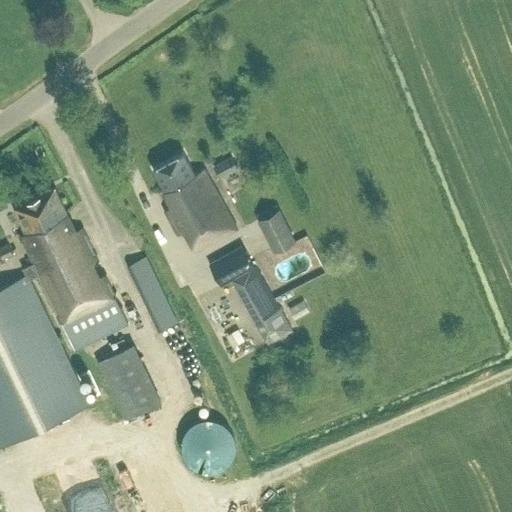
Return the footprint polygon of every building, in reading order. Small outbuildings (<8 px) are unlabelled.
[(165,208),(178,232),(184,229),(195,250),(236,227),(204,167),(195,172),(183,150),(153,167),(165,188),(163,189),(171,205),(165,208)] [(231,155),(213,164),(219,177),(238,168),(231,155)] [(76,228),(54,185),(14,204),(26,231),(20,234),(33,261),(23,266),(26,273),(0,285),(0,444),(89,402),(28,277),(38,272),(74,346),(128,321),(105,273),(99,275),(93,262),(98,259),(82,225),(76,228)] [(259,217),(276,251),(296,240),(281,207),(259,217)] [(0,253),(2,257),(13,252),(8,241),(0,245),(0,253)] [(211,260),(209,261),(221,283),(233,277),(254,265),(250,257),(242,243),(211,260)] [(254,265),(233,277),(269,341),(291,329),(255,265),(254,265)] [(154,271),(135,281),(158,329),(178,320),(154,271)] [(237,327),(225,334),(232,345),(244,338),(237,327)] [(98,358),(126,416),(163,399),(135,341),(98,358)] [(188,460),(200,468),(214,470),(227,464),(235,452),(237,438),(231,425),(220,417),(205,415),(192,421),(184,433),(182,447),(188,460)]
